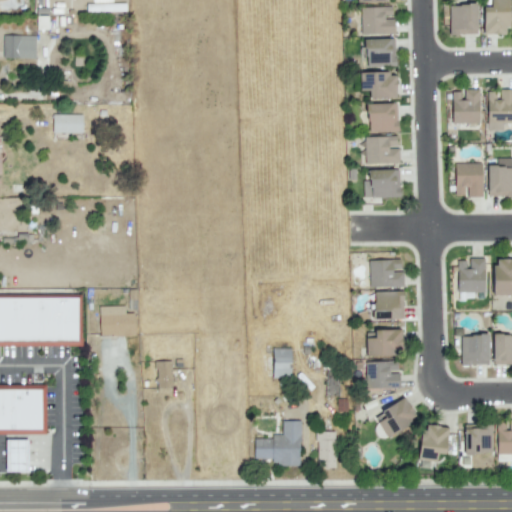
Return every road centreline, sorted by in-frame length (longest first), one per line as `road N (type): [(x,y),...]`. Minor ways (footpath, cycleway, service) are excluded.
road 1 (residential): [(427,0),(436,377),(443,389)]
road 2 (tertiary): [(195,507),(511,501)]
road 3 (residential): [(511,228),(356,228)]
